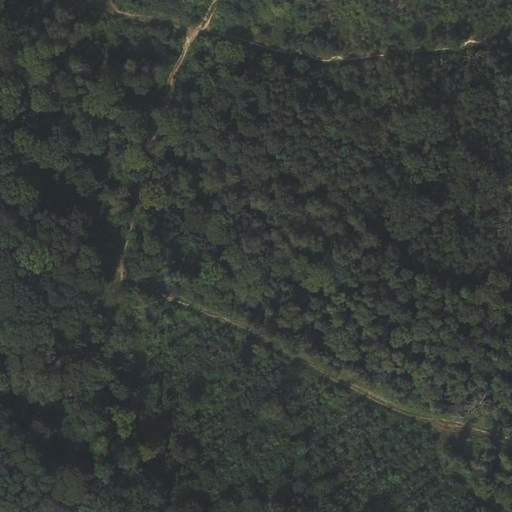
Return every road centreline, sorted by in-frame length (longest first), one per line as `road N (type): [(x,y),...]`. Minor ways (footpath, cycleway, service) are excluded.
road 1 (track): [(166,511),(112,375),(107,334),(170,88),(200,24)]
road 2 (track): [(118,270),(226,317),(262,345),(421,424),(511,450)]
road 3 (track): [(221,0),(200,24),(320,65),(511,45)]
road 4 (track): [(118,270),(80,253),(0,104)]
